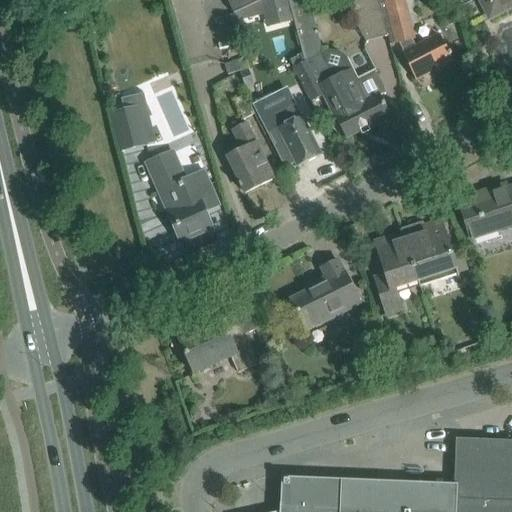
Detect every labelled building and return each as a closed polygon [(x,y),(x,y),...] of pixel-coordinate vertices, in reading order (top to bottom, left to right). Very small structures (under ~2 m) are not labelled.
[(226,0),(233,14),(263,0),(264,1),(267,0),(288,0),(292,12),(310,7),(308,0),(226,0)] [(287,0),(269,0),(261,3),(265,16),(290,9),(287,0)] [(353,0),(352,0),(353,13),(355,19),(357,25),(360,33),(366,42),(387,36),(377,0),(353,0)] [(377,0),(387,36),(390,45),(396,43),(398,43),(403,53),(402,54),(416,81),(453,62),(437,31),(414,43),(412,40),(415,39),(404,0),(377,0)] [(511,0),(476,0),(488,22),(511,9),(511,0)] [(321,52),(310,7),(292,12),(305,61),(304,61),(292,68),(310,102),(322,96),(332,118),(334,117),(345,138),(358,132),(361,137),(371,132),(369,127),(374,124),(375,127),(391,120),(379,96),(385,93),(384,89),(381,82),(379,79),(376,75),(375,74),(374,72),(372,73),(373,74),(355,82),(350,71),(344,63),(330,69),(329,66),(327,62),(325,58),(322,53),(321,53),(321,52)] [(234,15),(225,17),(234,48),(242,45),(234,15)] [(227,75),(247,68),(244,58),(224,65),(227,75)] [(264,81),(259,65),(238,72),(244,88),(264,81)] [(254,114),(244,95),(234,100),(243,119),(254,114)] [(283,168),(293,163),(295,168),(322,156),(302,115),(295,102),(269,115),(276,130),(266,135),(283,168)] [(137,108),(112,114),(121,152),(147,146),(137,108)] [(225,157),(244,195),(275,179),(247,122),(230,130),(239,149),(225,157)] [(175,153),(147,164),(159,194),(164,192),(184,240),(179,242),(179,244),(214,230),(213,228),(209,230),(201,210),(217,204),(212,184),(207,173),(187,181),(175,153)] [(482,201),(460,207),(474,250),(475,250),(472,240),(511,227),(511,187),(508,189),(506,186),(480,195),(482,201)] [(423,223),(402,230),(405,239),(404,240),(418,283),(420,289),(421,288),(419,282),(456,270),(458,276),(459,276),(458,274),(468,271),(460,245),(449,248),(441,222),(424,227),(423,223)] [(386,276),(374,279),(387,316),(402,311),(398,300),(395,301),(392,291),(418,283),(404,240),(403,240),(394,243),(392,238),(375,243),(386,276)] [(308,293),(291,301),(305,328),(330,315),(332,319),(361,305),(339,262),(323,270),(327,279),(316,284),(318,289),(308,294),(308,293)] [(258,366),(244,334),(261,327),(252,306),(221,319),(210,323),(177,337),(179,342),(180,343),(194,375),(236,356),(242,371),(238,373),(238,374),(258,366)] [(484,502),(486,442),(457,441),(455,486),(455,500),(484,502)] [(511,502),(511,443),(486,442),(484,502),(511,502)] [(511,511),(511,502),(484,502),(455,500),(455,486),(283,479),(281,511),(511,511)]
